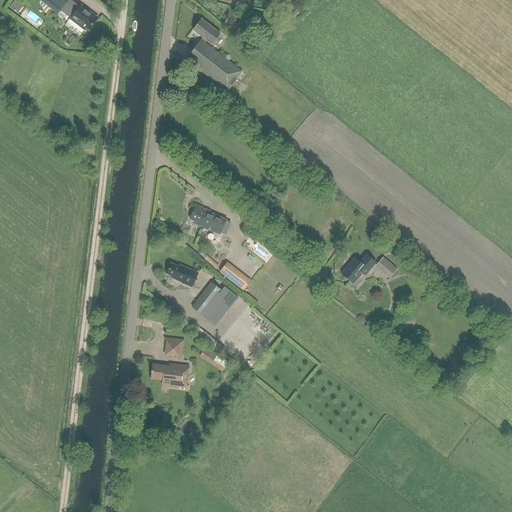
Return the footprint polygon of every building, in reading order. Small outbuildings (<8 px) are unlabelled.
[(41,0),(58,13),(61,10),(67,14),(66,15),(85,29),(86,28),(89,30),(97,19),(80,5),(79,6),(70,0),(41,0)] [(227,91),(232,85),(229,83),(233,77),(236,79),(242,72),(205,44),(207,41),(212,45),(221,34),(201,20),(193,31),(203,38),(201,41),(200,41),(186,60),(227,91)] [(220,234),(226,220),(209,213),(210,212),(195,206),(190,219),(197,222),(196,224),(220,234)] [(403,260),(393,253),(389,257),(400,264),(403,260)] [(366,255),(360,262),(355,258),(341,274),(356,286),(376,263),(366,255)] [(219,266),(206,256),(203,259),(216,270),(219,266)] [(396,269),(382,257),(374,266),(388,278),(396,269)] [(423,270),(413,261),(408,267),(418,275),(423,270)] [(251,281),(227,262),(219,272),(243,291),(251,281)] [(191,287),(197,273),(179,265),(178,266),(171,263),(166,274),(172,276),(171,278),(191,287)] [(202,315),(204,313),(222,290),(211,282),(191,307),(202,315)] [(186,318),(179,312),(176,317),(183,322),(186,318)] [(226,348),(213,338),(194,323),(190,328),(222,353),(226,348)] [(184,340),(163,338),(166,341),(164,355),(179,357),(181,361),(184,340)] [(228,363),(207,347),(200,356),(222,371),(228,363)] [(188,367),(183,366),(152,363),(150,380),(167,382),(167,385),(186,387),(188,367)]
